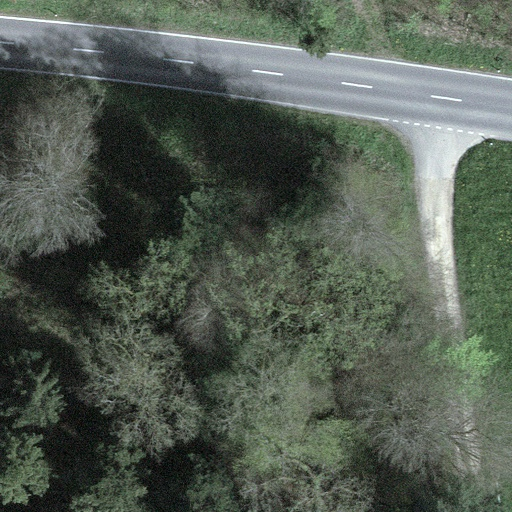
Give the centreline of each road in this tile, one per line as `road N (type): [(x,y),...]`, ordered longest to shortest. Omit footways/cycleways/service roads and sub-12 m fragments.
road 1 (tertiary): [(0,42),(511,109)]
road 2 (track): [(420,95),(487,511)]
